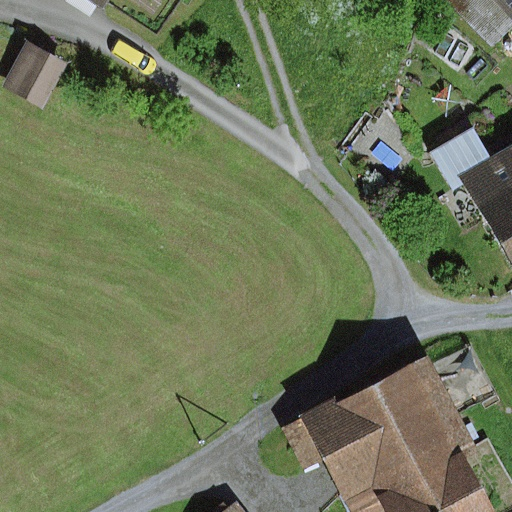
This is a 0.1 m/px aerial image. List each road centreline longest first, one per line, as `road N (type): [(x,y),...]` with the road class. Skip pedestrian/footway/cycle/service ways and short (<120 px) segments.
road 1 (track): [(0,11),(108,43),(309,159),(421,330)]
road 2 (track): [(511,312),(421,330),(111,511)]
road 3 (track): [(309,159),(259,0)]
